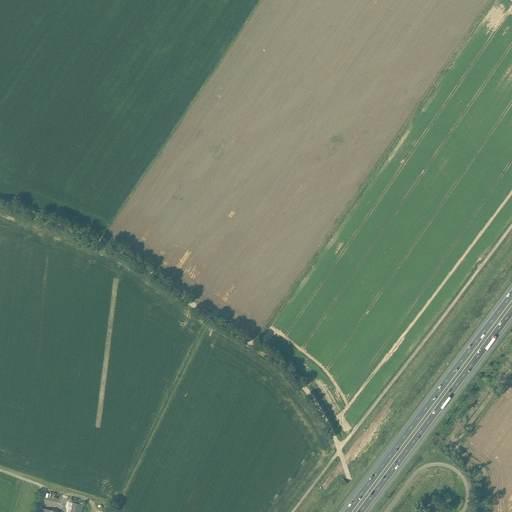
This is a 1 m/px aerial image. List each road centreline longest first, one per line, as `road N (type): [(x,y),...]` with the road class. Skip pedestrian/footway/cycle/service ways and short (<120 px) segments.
road 1 (track): [(347,479),(302,383),(117,249),(0,203)]
road 2 (motorway): [(511,295),(347,511)]
road 3 (motorway): [(363,511),(511,315)]
road 4 (unclassified): [(386,511),(415,472),(441,464),(466,485),(462,511)]
